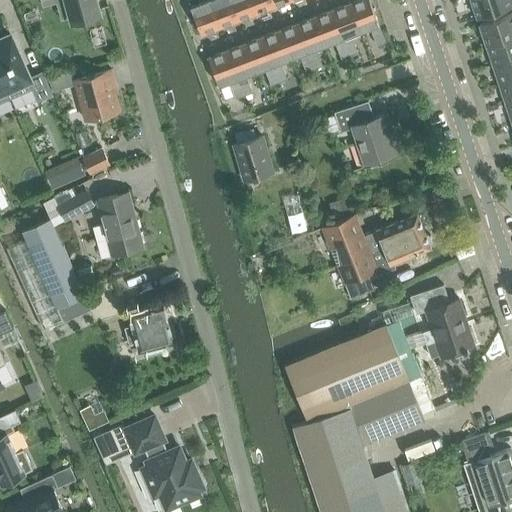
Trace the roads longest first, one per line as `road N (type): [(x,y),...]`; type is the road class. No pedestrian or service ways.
road 1 (residential): [(255,511),(117,0)]
road 2 (tertiary): [(511,282),(419,0)]
